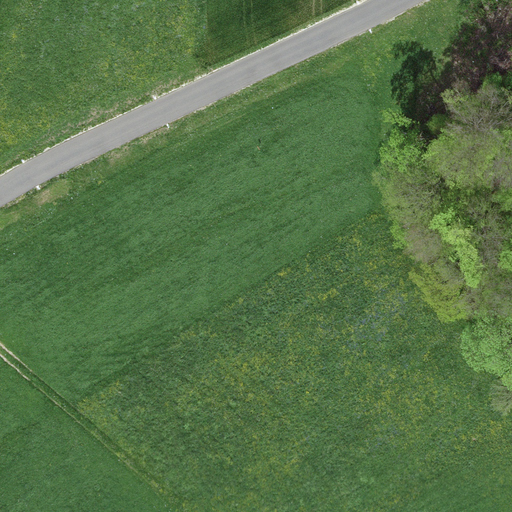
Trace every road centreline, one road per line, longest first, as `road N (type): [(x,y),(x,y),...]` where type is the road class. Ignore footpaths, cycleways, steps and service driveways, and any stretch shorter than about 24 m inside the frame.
road 1 (tertiary): [(0,191),(394,0)]
road 2 (track): [(0,349),(179,511)]
